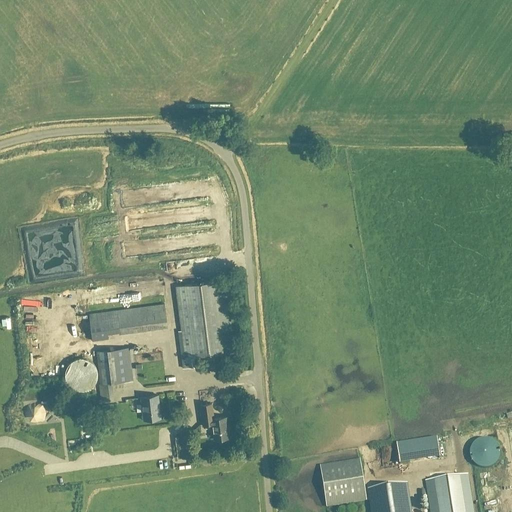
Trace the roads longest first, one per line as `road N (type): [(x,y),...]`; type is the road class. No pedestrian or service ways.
road 1 (unclassified): [(282,511),(250,181),(217,139),(189,126),(52,133),(0,147)]
road 2 (unknown): [(270,375),(194,380),(167,331),(132,334)]
